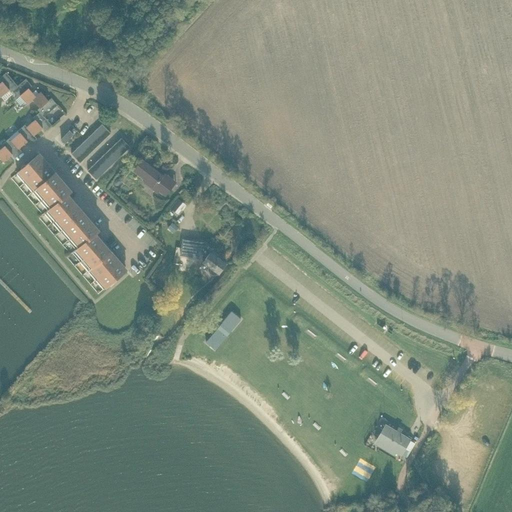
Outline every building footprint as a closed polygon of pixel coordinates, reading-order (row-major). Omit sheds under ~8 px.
[(12,92),(18,86),(6,73),(0,78),(0,80),(2,82),(0,83),(0,96),(1,98),(9,91),(11,93),(12,92)] [(36,97),(29,89),(32,86),(26,79),(18,86),(12,92),(18,98),(20,96),(28,105),(33,100),(36,97)] [(48,101),(47,99),(41,93),(36,97),(33,100),(40,108),(37,110),(39,113),(44,117),(57,105),(51,98),(48,101)] [(52,126),(44,117),(39,113),(33,118),(35,121),(27,127),(34,136),(42,129),(45,132),(52,126)] [(27,127),(25,125),(10,138),(11,140),(19,149),(27,142),(29,145),(37,139),(34,136),(27,127)] [(80,163),(111,134),(102,125),(71,154),(80,163)] [(65,143),(73,135),(69,131),(61,140),(65,143)] [(19,149),(11,140),(10,138),(2,144),(4,147),(0,150),(0,158),(3,162),(12,155),(14,158),(21,152),(19,149)] [(96,180),(97,180),(130,148),(121,138),(87,171),(96,180)] [(25,183),(46,164),(38,155),(17,174),(25,183)] [(162,176),(141,160),(133,171),(145,181),(143,183),(157,194),(159,191),(165,196),(176,183),(164,174),(162,176)] [(32,192),(54,174),(46,164),(25,183),(32,192)] [(83,187),(89,181),(79,170),(73,176),(83,187)] [(12,171),(6,175),(12,184),(18,180),(12,171)] [(40,201),(62,183),(54,174),(32,192),(40,201)] [(48,210),(66,195),(70,192),(62,183),(40,201),(48,210)] [(52,222),(74,204),(66,195),(48,210),(45,213),(52,222)] [(178,199),(170,208),(179,215),(186,206),(178,199)] [(60,231),(82,213),(74,204),(52,222),(60,231)] [(68,240),(90,222),(82,213),(60,231),(68,240)] [(102,244),(94,235),(98,232),(90,222),(68,240),(76,249),(72,252),(80,262),(102,244)] [(171,223),(168,228),(174,233),(177,228),(171,223)] [(202,263),(209,267),(208,269),(209,272),(213,275),(217,275),(218,274),(226,264),(210,253),(212,250),(203,244),(183,240),(180,256),(197,259),(203,263),(202,263)] [(88,271),(110,253),(102,244),(80,262),(88,271)] [(96,280),(118,262),(110,253),(88,271),(96,280)] [(104,289),(125,271),(118,262),(96,280),(104,289)] [(231,312),(222,323),(230,329),(231,331),(241,319),(231,312)] [(230,329),(222,323),(206,343),(213,349),(230,329)] [(339,343),(348,348),(351,341),(342,337),(339,343)] [(385,425),(376,441),(395,452),(400,455),(401,454),(407,457),(412,448),(415,443),(409,440),(410,440),(399,434),(401,431),(397,428),(395,431),(385,425)]
